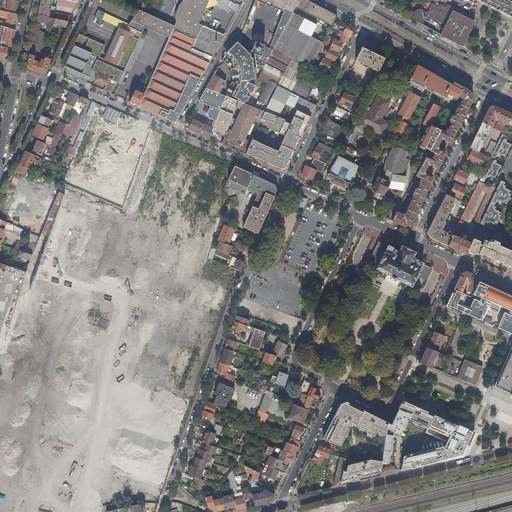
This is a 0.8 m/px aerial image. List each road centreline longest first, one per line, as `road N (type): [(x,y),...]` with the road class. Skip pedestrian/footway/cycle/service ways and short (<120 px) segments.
road 1 (residential): [(175,132),(136,242),(109,371)]
road 2 (residential): [(281,507),(511,448)]
road 3 (residential): [(203,394),(286,183)]
road 4 (residential): [(337,387),(379,407),(390,402),(456,258)]
road 5 (residential): [(361,218),(294,354),(297,366),(337,387)]
road 6 (residential): [(286,183),(365,21)]
road 7 (residential): [(485,88),(414,240)]
road 8 (primary): [(493,74),(359,0)]
road 9 (residential): [(249,0),(175,132)]
road 10 (primary): [(365,21),(485,88)]
road 11 (residential): [(50,76),(175,132)]
road 12 (residential): [(281,507),(337,387)]
road 13 (residential): [(175,132),(286,183)]
